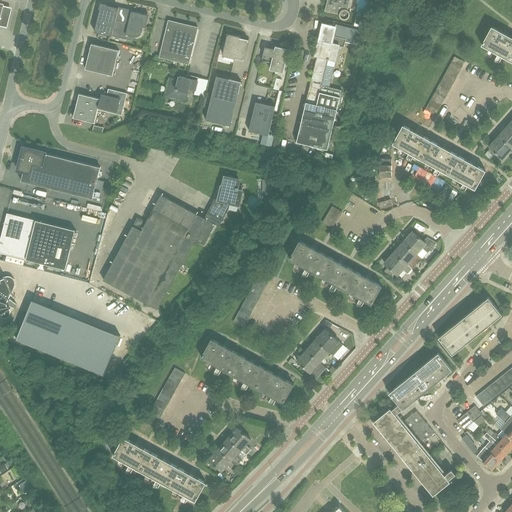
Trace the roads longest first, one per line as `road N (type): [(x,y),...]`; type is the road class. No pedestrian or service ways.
road 1 (residential): [(297,425),(462,243)]
road 2 (residential): [(495,490),(423,406),(470,367),(464,357),(511,318)]
road 3 (primary): [(336,414),(478,255)]
road 4 (unclassified): [(7,100),(43,108),(59,100),(84,0)]
road 5 (unclassified): [(157,0),(271,26),(289,21),(293,0)]
road 6 (primary): [(241,511),(336,414)]
road 7 (residential): [(428,511),(336,414)]
